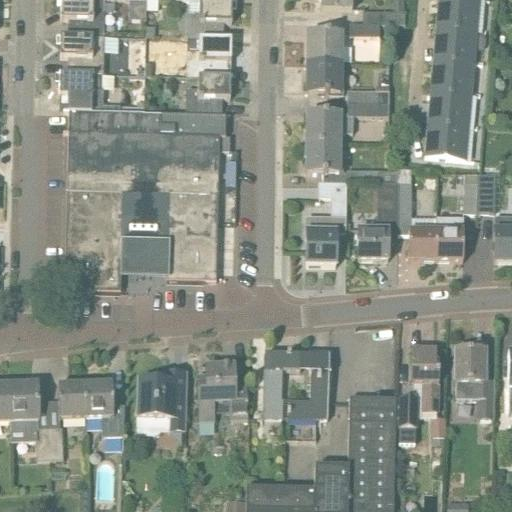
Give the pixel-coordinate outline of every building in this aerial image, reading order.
[(351,0),(319,0),(320,13),(351,14),(351,0)] [(403,0),(392,0),(393,16),(404,16),(403,0)] [(476,36),(478,4),(442,0),(438,0),(437,10),(438,11),(436,32),(435,31),(435,32),(476,36)] [(69,40),(104,41),(104,16),(104,3),(70,2),(60,2),(60,24),(70,24),(69,40)] [(157,4),(146,4),(146,15),(157,15),(157,4)] [(188,43),(198,43),(221,44),(221,27),(231,28),(231,6),(222,6),(199,5),(199,19),(188,19),(188,43)] [(379,28),(379,34),(405,34),(405,16),(404,16),(393,16),(362,16),(362,28),(379,28)] [(379,34),(379,28),(362,28),(347,28),(347,41),(379,41),(379,34)] [(473,68),(476,36),(435,32),(434,42),(435,42),(433,64),(432,63),(432,64),(473,68)] [(307,68),(339,68),(340,38),(308,38),(307,68)] [(103,79),(104,41),(69,40),(60,40),(59,62),(69,62),(69,78),(102,79),(103,79)] [(106,70),(128,70),(129,41),(107,40),(106,70)] [(187,81),(197,81),(220,82),(220,65),(230,65),(230,44),(221,44),(198,43),(198,57),(187,56),(187,81)] [(470,100),(473,68),(432,64),(431,74),(432,74),(430,96),(429,95),(429,96),(470,100)] [(307,98),(342,98),(342,86),(339,86),(339,68),(307,68),(307,98)] [(102,79),(69,78),(59,78),(58,100),(68,100),(68,116),(58,116),(58,117),(63,117),(119,118),(119,110),(102,110),(103,92),(101,92),(102,79)] [(187,94),(186,119),(186,120),(219,120),(219,119),(219,103),(229,104),(229,82),(220,82),(197,81),(197,95),(187,94)] [(388,109),(388,96),(348,96),(346,96),(346,98),(346,109),(388,109)] [(470,100),(429,96),(428,106),(429,106),(427,128),(425,127),(425,128),(467,133),(470,100)] [(346,119),(339,119),(307,118),(306,148),(338,148),(338,138),(352,138),(352,121),(388,121),(388,109),(346,109),(346,119)] [(65,243),(64,294),(94,295),(107,296),(120,296),(119,286),(168,286),(216,286),(216,250),(216,231),(217,212),(217,196),(218,156),(224,156),(229,156),(229,145),(229,142),(224,142),(224,121),(229,121),(229,119),(219,119),(219,120),(186,120),(186,119),(143,119),(143,118),(119,118),(63,117),(63,118),(68,118),(67,137),(67,138),(66,197),(65,243)] [(464,165),(467,133),(425,128),(424,138),(426,138),(423,160),(422,160),(422,161),(464,165)] [(345,177),(338,177),(338,148),(306,148),(306,178),(322,178),(322,188),(345,188),(375,188),(375,189),(397,189),(397,176),(345,175),(345,177)] [(397,173),(397,176),(397,189),(397,239),(408,239),(408,265),(435,266),(435,223),(410,223),(411,189),(410,189),(410,173),(397,173)] [(494,183),(479,183),(477,218),(494,219),(494,183)] [(330,223),(318,223),(318,236),(305,236),(305,271),(335,271),(335,238),(345,238),(345,188),(322,188),(318,188),(318,189),(319,189),(319,202),(331,202),(330,223)] [(397,189),(375,189),(376,234),(357,234),(357,265),(387,265),(387,239),(397,240),(397,239),(397,189)] [(477,189),(464,189),(462,218),(475,219),(477,189)] [(511,230),(510,230),(510,222),(493,221),(493,266),(511,266),(511,230)] [(435,223),(435,266),(462,266),(462,222),(436,222),(436,223),(435,223)] [(233,259),(237,226),(223,224),(219,258),(233,259)] [(435,376),(435,356),(410,355),(410,388),(422,388),(421,416),(438,417),(438,376),(435,376)] [(483,386),(483,356),(455,356),(455,404),(477,404),(477,424),(493,424),(493,410),(494,386),(483,386)] [(285,359),(263,358),(262,423),(282,423),(282,405),(281,405),(281,377),(299,377),(299,359),(291,359),(291,358),(286,358),(284,359),(285,359)] [(328,360),(308,359),(308,378),(310,378),(309,406),(288,406),(287,424),(326,424),(328,360)] [(247,425),(245,389),(244,389),(244,393),(233,393),(233,370),(205,371),(205,384),(197,384),(199,426),(213,426),(212,408),(229,407),(230,425),(247,425)] [(137,386),(136,422),(136,430),(137,435),(140,438),(144,440),(154,441),(158,438),(160,436),(184,436),(186,378),(167,377),(167,387),(137,386)] [(108,388),(84,389),(86,424),(102,423),(102,442),(123,442),(124,411),(112,411),(111,387),(108,387),(108,388)] [(10,426),(11,426),(11,447),(37,446),(37,465),(50,465),(49,433),(38,433),(37,389),(9,390),(10,426)] [(60,389),(57,389),(58,425),(86,424),(84,389),(61,389),(60,389)] [(0,426),(10,426),(9,390),(0,390),(0,426)] [(325,471),(314,470),(313,498),(245,498),(244,511),(392,511),(395,403),(349,402),(347,475),(324,475),(325,471)] [(415,433),(415,403),(399,403),(399,433),(415,433)] [(430,442),(443,442),(443,422),(430,422),(430,442)] [(63,464),(62,433),(49,433),(50,465),(63,464)] [(172,505),(171,511),(182,511),(183,494),(169,493),(169,505),(172,505)] [(228,503),(228,511),(243,511),(244,504),(228,503)]
